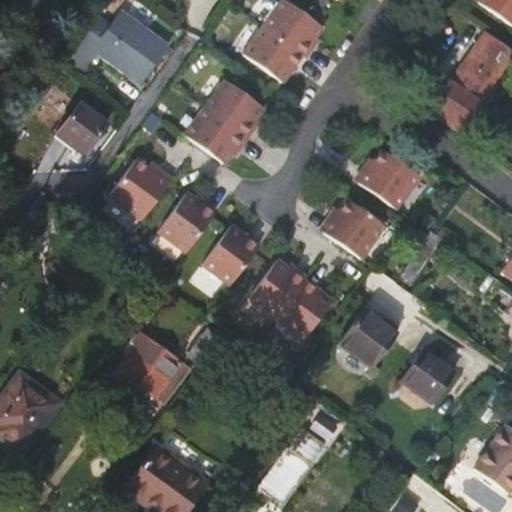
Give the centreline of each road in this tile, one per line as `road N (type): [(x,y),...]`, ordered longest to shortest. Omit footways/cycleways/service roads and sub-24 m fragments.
road 1 (residential): [(511,207),(347,87)]
road 2 (residential): [(260,203),(286,181),(299,128),(347,87)]
